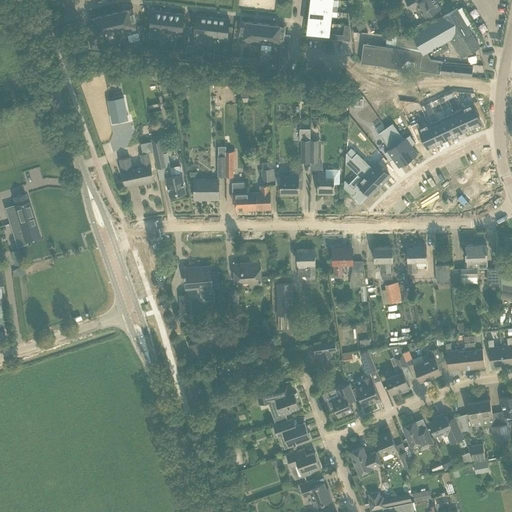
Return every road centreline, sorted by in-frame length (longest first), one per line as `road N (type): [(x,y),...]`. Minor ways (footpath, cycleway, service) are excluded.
road 1 (tertiary): [(112,239),(168,225),(372,222)]
road 2 (tertiary): [(87,185),(22,0)]
road 3 (residential): [(329,440),(453,386),(511,376)]
road 4 (residential): [(372,222),(444,156),(499,132)]
road 5 (tertiary): [(201,511),(152,364)]
road 6 (tertiary): [(372,222),(482,221),(511,208)]
road 7 (unclassified): [(0,357),(124,313)]
